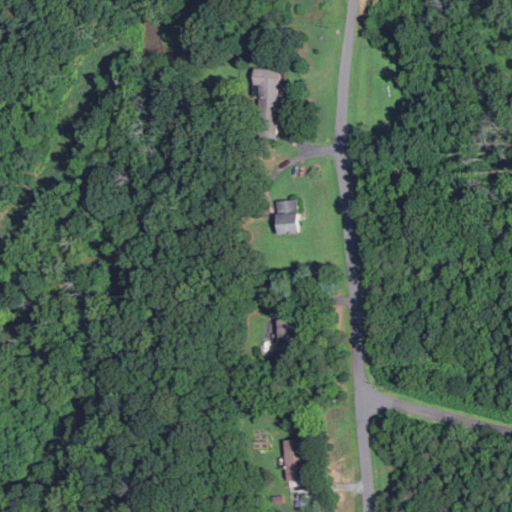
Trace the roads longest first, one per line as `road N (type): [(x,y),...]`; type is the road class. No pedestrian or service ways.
road 1 (residential): [(369,511),(342,108),(352,0)]
road 2 (residential): [(511,434),(363,398)]
